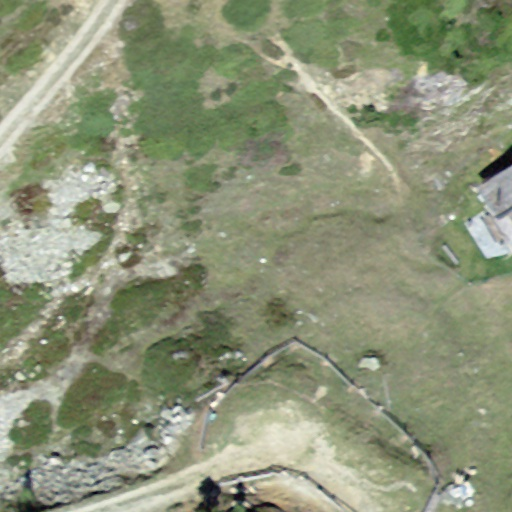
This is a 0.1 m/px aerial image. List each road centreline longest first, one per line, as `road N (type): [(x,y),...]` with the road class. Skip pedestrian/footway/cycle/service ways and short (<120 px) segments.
road 1 (track): [(97,511),(247,461),(314,463)]
road 2 (track): [(106,0),(0,162)]
